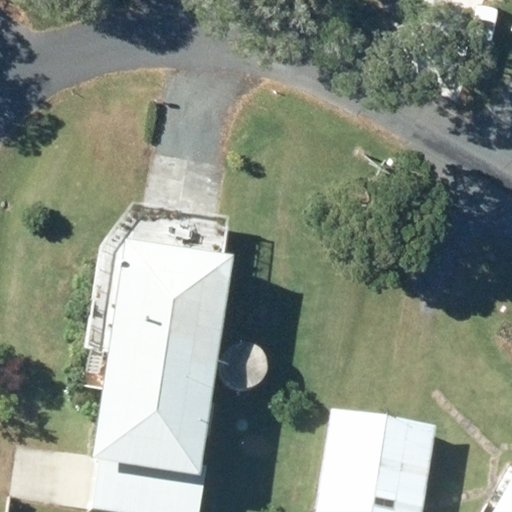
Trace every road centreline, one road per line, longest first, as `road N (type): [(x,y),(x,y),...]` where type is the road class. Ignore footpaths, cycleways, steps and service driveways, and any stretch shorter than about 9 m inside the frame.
road 1 (residential): [(264,46),(511,185)]
road 2 (residential): [(0,100),(55,62),(164,39),(264,46)]
